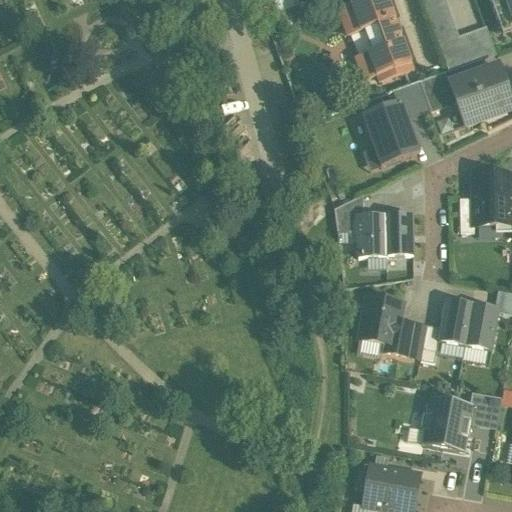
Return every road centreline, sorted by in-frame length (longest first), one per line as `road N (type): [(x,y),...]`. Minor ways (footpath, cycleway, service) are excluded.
road 1 (residential): [(232,0),(280,187)]
road 2 (residential): [(511,137),(458,162),(438,184),(432,269)]
